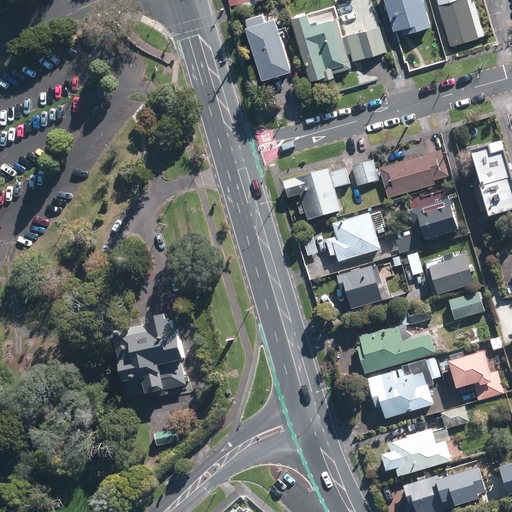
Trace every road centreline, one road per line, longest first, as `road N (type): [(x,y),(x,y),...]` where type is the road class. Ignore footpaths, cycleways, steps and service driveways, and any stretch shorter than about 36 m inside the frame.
road 1 (primary): [(239,162),(307,403)]
road 2 (residential): [(298,137),(511,77)]
road 3 (primary): [(189,0),(234,147)]
road 4 (secondary): [(195,484),(233,441),(307,403)]
road 5 (secondary): [(315,431),(195,484)]
